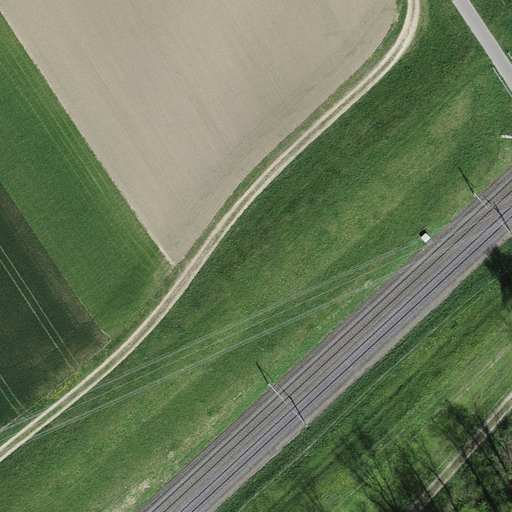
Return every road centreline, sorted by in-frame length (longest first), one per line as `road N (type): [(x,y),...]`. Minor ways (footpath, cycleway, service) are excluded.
road 1 (track): [(0,459),(144,334),(257,192),(408,47),(415,0)]
road 2 (track): [(511,390),(396,511)]
